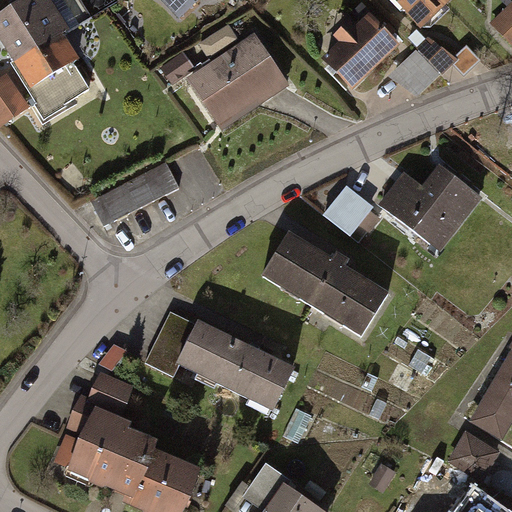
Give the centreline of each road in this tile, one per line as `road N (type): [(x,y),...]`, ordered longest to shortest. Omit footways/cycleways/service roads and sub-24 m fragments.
road 1 (residential): [(511,82),(376,138),(248,208),(125,293)]
road 2 (residential): [(125,293),(0,436)]
road 3 (residential): [(125,293),(0,156)]
